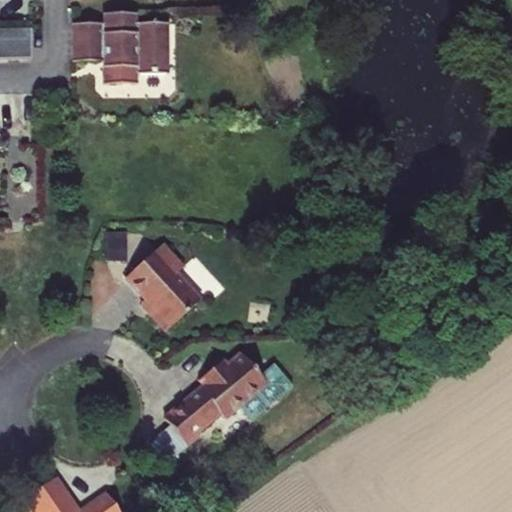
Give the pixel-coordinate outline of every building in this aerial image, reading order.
[(139,23),(106,23),(105,32),(73,32),(73,71),(106,71),(106,93),(139,93),(139,83),(171,83),(172,32),(139,32),(139,23)] [(0,63),(37,63),(37,33),(0,33),(0,63)] [(125,284),(144,305),(153,315),(149,319),(165,337),(200,306),(175,279),(182,272),(163,251),(125,284)] [(153,315),(144,305),(140,309),(149,319),(153,315)] [(215,417),(217,420),(222,425),(264,388),(237,359),(224,371),(219,365),(203,380),(207,385),(200,392),(162,426),(168,432),(187,453),(197,443),(194,440),(192,438),(215,417)] [(195,386),(200,392),(207,385),(203,380),(195,386)] [(194,440),(217,420),(215,417),(192,438),(194,440)] [(166,471),(187,453),(168,432),(148,451),(166,471)] [(20,505),(25,511),(113,511),(103,498),(84,511),(72,511),(52,483),(20,505)]
